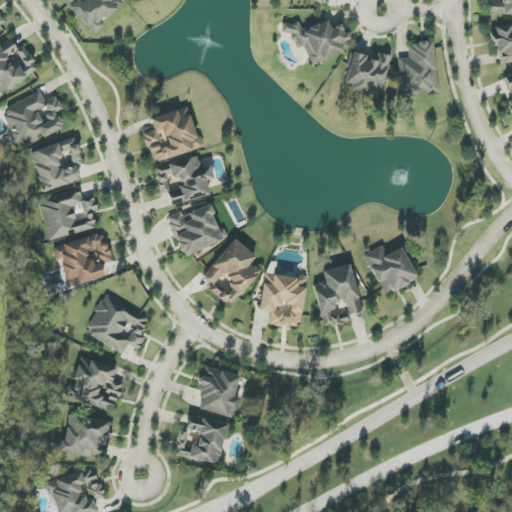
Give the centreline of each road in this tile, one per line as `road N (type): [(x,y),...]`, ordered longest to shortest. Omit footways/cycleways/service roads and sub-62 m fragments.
road 1 (residential): [(511,213),(419,322),(367,353),(302,364),(247,352),(195,324),(150,269),(79,72),(25,0)]
road 2 (secondary): [(511,346),(240,493)]
road 3 (secondary): [(301,511),(511,414)]
road 4 (residential): [(453,0),(456,60),(479,124),(511,177)]
road 5 (residential): [(137,476),(138,428),(195,324)]
